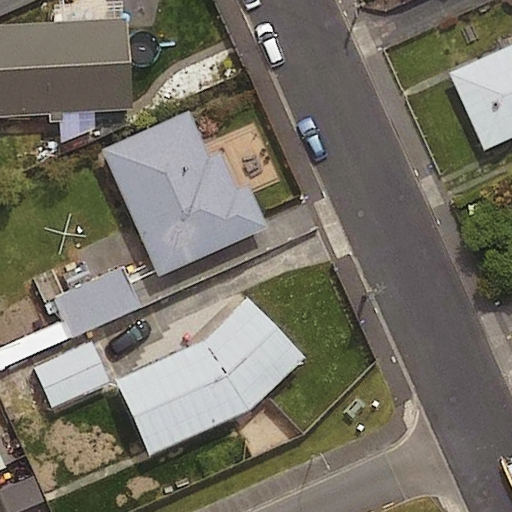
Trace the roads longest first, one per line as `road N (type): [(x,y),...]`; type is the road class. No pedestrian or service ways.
road 1 (residential): [(284,0),(479,438)]
road 2 (residential): [(312,511),(479,438)]
